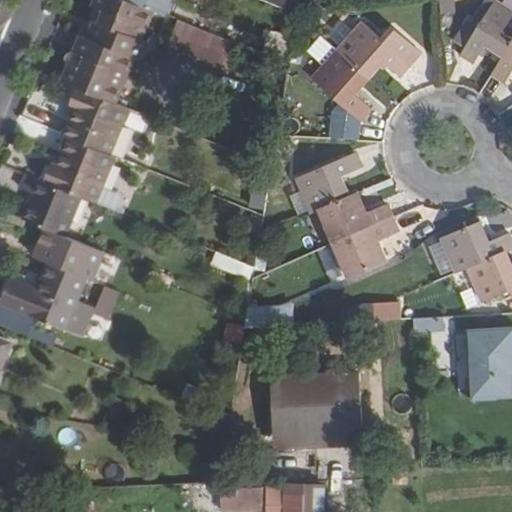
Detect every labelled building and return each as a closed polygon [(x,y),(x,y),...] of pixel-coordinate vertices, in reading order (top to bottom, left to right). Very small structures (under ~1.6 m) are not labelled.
[(96,0),(88,19),(95,22),(88,39),(135,58),(141,61),(148,43),(140,40),(145,27),(147,28),(154,11),(129,2),(125,0),(96,0)] [(175,0),(129,0),(129,2),(154,11),(169,17),(175,0)] [(267,0),(297,11),(298,0),(267,0)] [(475,63),(486,45),(503,56),(511,42),(511,11),(495,0),(461,53),(475,63)] [(168,45),(228,68),(237,43),(178,20),(168,45)] [(364,21),(339,49),(371,77),(385,62),(401,76),(413,64),(405,57),(412,50),(394,34),(387,41),(364,21)] [(245,46),(288,62),(293,35),(267,31),(265,44),(247,41),(245,46)] [(116,105),(135,58),(88,39),(81,36),(63,83),(76,89),(116,105)] [(373,107),(357,93),(371,77),(339,49),(328,39),(315,54),(326,64),(313,78),(340,102),(332,112),(329,138),(359,140),(362,120),(373,107)] [(511,42),(503,56),(491,74),(506,83),(511,73),(511,42)] [(419,56),(412,50),(405,57),(413,64),(419,56)] [(68,108),(74,110),(68,123),(74,125),(68,139),(73,141),(109,156),(128,110),(116,105),(76,89),(68,108)] [(279,118),(276,136),(296,138),(298,138),(299,120),(279,118)] [(74,125),(68,123),(63,136),(68,139),(74,125)] [(296,138),(276,136),(274,151),(295,152),(296,138)] [(73,141),(68,139),(63,153),(68,154),(73,141)] [(58,165),(52,163),(45,181),(96,202),(114,158),(109,156),(73,141),(68,154),(63,153),(58,165)] [(356,152),(297,177),(302,191),(311,212),(320,209),(351,195),(343,177),(363,168),(356,152)] [(64,236),(80,196),(45,181),(27,175),(21,188),(35,194),(25,221),(51,231),(64,236)] [(106,189),(100,201),(117,209),(123,196),(106,189)] [(311,212),(302,191),(290,196),(299,217),(311,212)] [(351,195),(320,209),(335,243),(392,218),(387,204),(367,212),(359,192),(351,195)] [(260,238),(263,219),(251,215),(248,236),(260,238)] [(392,218),(335,243),(350,278),(388,261),(380,241),(399,232),(392,218)] [(481,221),(443,238),(444,241),(456,271),(457,273),(468,268),(508,252),(511,250),(511,238),(509,231),(489,240),(481,221)] [(98,251),(67,238),(54,266),(86,279),(98,251)] [(456,271),(444,241),(430,247),(442,277),(456,271)] [(511,263),(508,252),(468,268),(483,302),(511,290),(511,263)] [(248,278),(252,265),(212,255),(208,268),(248,278)] [(94,310),(76,303),(86,279),(54,266),(50,264),(30,313),(83,334),(94,310)] [(160,272),(156,281),(170,287),(174,278),(160,272)] [(388,303),(374,304),(375,321),(389,320),(388,303)] [(375,321),(374,304),(358,304),(359,310),(333,311),(333,317),(359,316),(359,322),(375,321)] [(1,307),(0,310),(0,325),(27,337),(34,320),(1,307)] [(245,327),(226,324),(224,344),(242,347),(245,327)] [(511,328),(462,330),(464,402),(511,400),(511,328)] [(0,376),(12,345),(0,339),(0,376)] [(366,433),(363,373),(337,374),(339,434),(366,433)] [(337,374),(277,377),(280,436),(339,434),(337,374)] [(187,384),(181,398),(196,404),(201,390),(187,384)] [(205,393),(200,405),(212,410),(217,399),(205,393)] [(116,398),(107,418),(122,424),(131,405),(116,398)] [(408,473),(392,473),(393,485),(408,484),(408,473)] [(323,511),(325,486),(287,483),(287,488),(287,499),(268,499),(267,511),(323,511)] [(213,511),(237,511),(263,511),(263,484),(212,486),(213,511)] [(287,499),(287,488),(269,489),(268,499),(287,499)] [(70,511),(72,496),(56,494),(53,511),(70,511)] [(157,511),(156,497),(141,498),(141,511),(157,511)]
